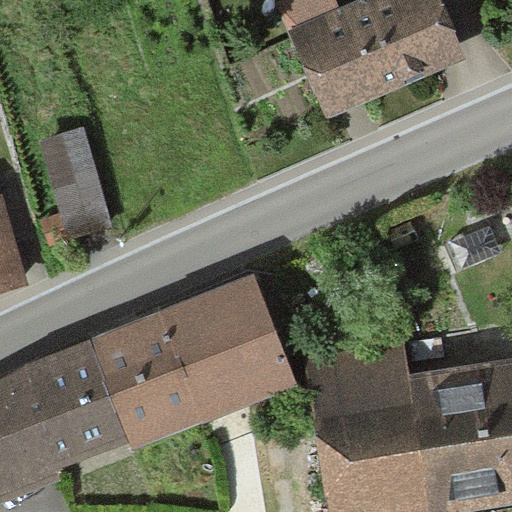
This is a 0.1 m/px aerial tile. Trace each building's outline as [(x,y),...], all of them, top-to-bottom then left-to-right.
[(463,63),(436,0),(368,0),(335,14),(328,0),(291,0),(278,6),(327,120),(463,63)] [(113,229),(85,131),(40,144),(67,242),(113,229)] [(0,295),(30,287),(3,198),(0,199),(0,295)] [(295,384),(251,278),(158,317),(202,423),(295,384)] [(202,423),(158,317),(88,345),(128,442),(132,453),(202,423)] [(406,341),(304,357),(328,511),(461,511),(511,504),(511,359),(411,376),(406,341)] [(128,442),(88,345),(20,372),(56,469),(128,442)] [(0,504),(61,481),(56,469),(20,372),(0,382),(0,504)]
